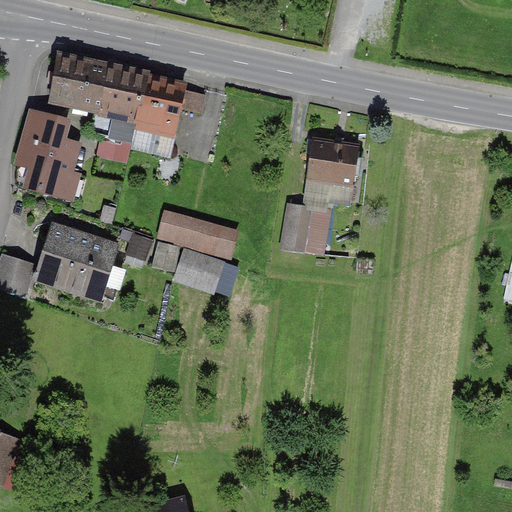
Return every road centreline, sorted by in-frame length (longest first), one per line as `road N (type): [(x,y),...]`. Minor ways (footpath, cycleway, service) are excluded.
road 1 (secondary): [(511,110),(13,17)]
road 2 (residential): [(13,17),(21,56),(0,167)]
